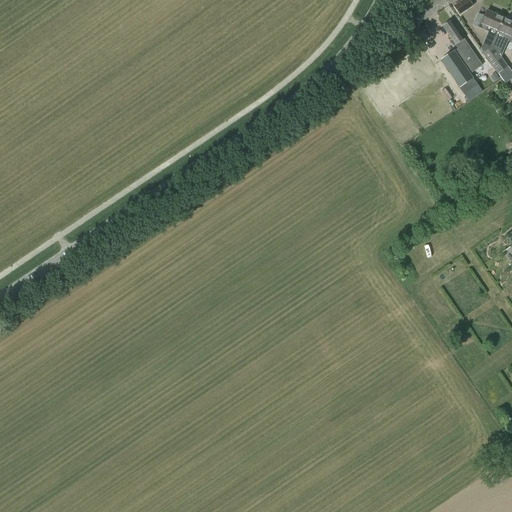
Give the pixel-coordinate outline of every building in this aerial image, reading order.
[(463,0),(454,6),(460,14),(473,5),(469,0),(463,0)] [(487,26),(498,31),(504,18),(487,10),(484,16),(477,14),(472,25),(485,30),(487,26)] [(508,40),(511,42),(511,21),(504,18),(498,31),(495,37),(501,39),(506,46),(508,40)] [(455,51),(441,61),(459,87),(459,88),(469,102),(483,92),(473,78),(470,73),(482,65),(464,39),(464,40),(451,21),(443,26),(460,51),(456,53),(455,51)] [(415,38),(430,28),(427,23),(412,33),(415,38)] [(491,48),(483,54),(497,73),(507,66),(501,58),(506,46),(501,39),(495,37),(491,48)] [(494,82),(499,79),(495,73),(490,77),(494,82)]
